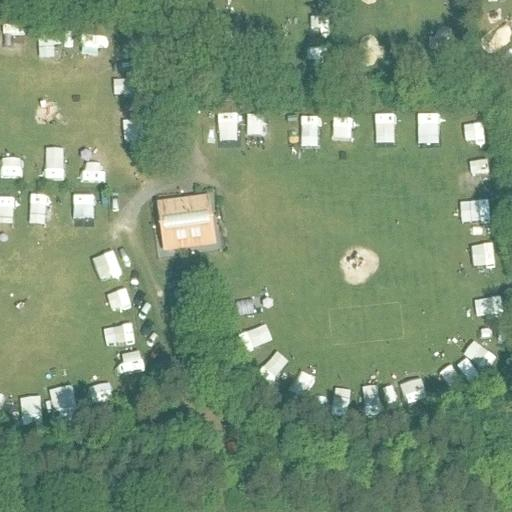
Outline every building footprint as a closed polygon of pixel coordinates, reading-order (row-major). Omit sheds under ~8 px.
[(506,15),(486,18),(489,41),(509,39),(506,15)] [(223,55),(216,17),(205,19),(212,57),(223,55)] [(95,43),(95,56),(103,56),(103,32),(87,32),(87,43),(95,43)] [(235,137),(234,118),(214,119),(214,138),(235,137)] [(317,148),(317,120),(296,120),(297,148),(317,148)] [(346,141),(363,140),(362,120),(345,121),(346,141)] [(83,187),(110,187),(110,164),(83,164),(83,187)] [(75,197),(74,229),(99,229),(99,197),(75,197)] [(208,200),(156,209),(164,257),(216,249),(208,200)]
